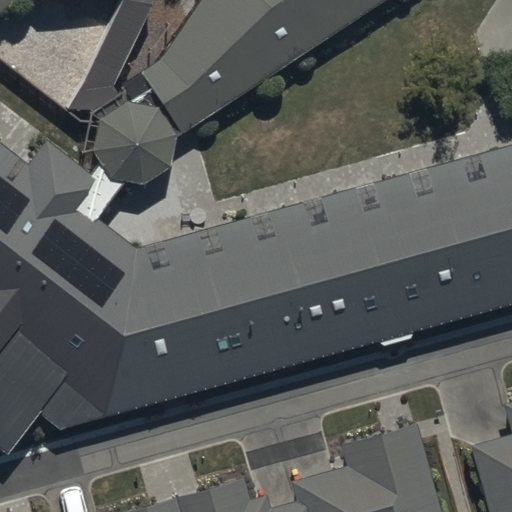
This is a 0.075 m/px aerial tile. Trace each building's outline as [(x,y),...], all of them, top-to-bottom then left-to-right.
[(0,0),(0,10),(11,0),(0,0)] [(511,0),(198,0),(197,1),(195,0),(187,0),(157,51),(132,67),(177,135),(383,0),(511,0)] [(154,111),(122,106),(96,124),(90,155),(98,169),(90,180),(41,143),(24,165),(0,147),(0,387),(61,433),(511,308),(511,148),(135,253),(94,222),(119,187),(142,188),(169,170),(173,139),(154,111)] [(470,450),(486,511),(511,511),(511,400),(499,404),(509,440),(470,450)] [(436,511),(413,427),(337,448),(344,472),(289,487),(294,504),(267,511),(266,511),(263,500),(247,504),(241,482),(133,511),(436,511)]
